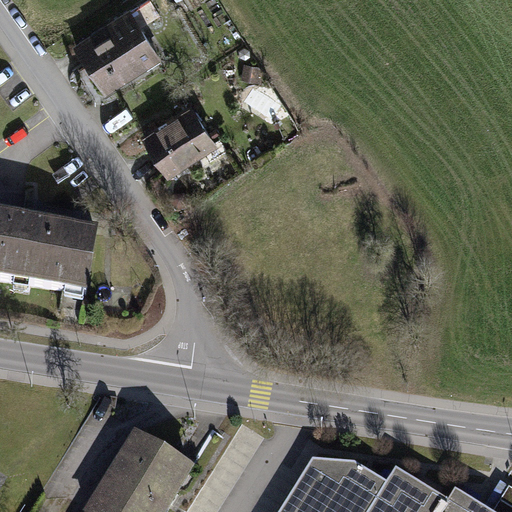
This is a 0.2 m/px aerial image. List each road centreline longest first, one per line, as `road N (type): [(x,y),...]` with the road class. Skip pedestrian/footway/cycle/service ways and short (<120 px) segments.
road 1 (residential): [(189,383),(195,335),(187,274),(0,10)]
road 2 (tertiary): [(511,434),(189,383)]
road 3 (tertiary): [(189,383),(0,353)]
